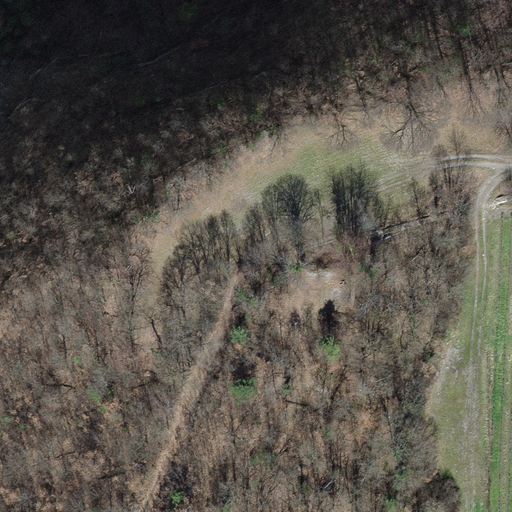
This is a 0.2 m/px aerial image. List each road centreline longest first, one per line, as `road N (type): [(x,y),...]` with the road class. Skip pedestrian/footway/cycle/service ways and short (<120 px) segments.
road 1 (track): [(511,162),(452,160),(412,170),(303,212),(273,232),(248,266),(145,511)]
road 2 (track): [(470,511),(466,428),(481,294),(479,212),(502,170)]
